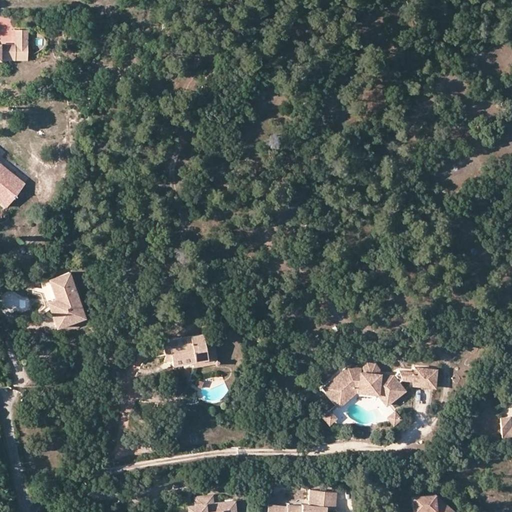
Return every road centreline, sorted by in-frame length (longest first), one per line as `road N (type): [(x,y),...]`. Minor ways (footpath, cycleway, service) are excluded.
road 1 (track): [(81,477),(237,450),(398,445),(420,420),(423,390)]
road 2 (track): [(68,484),(118,498),(224,487)]
